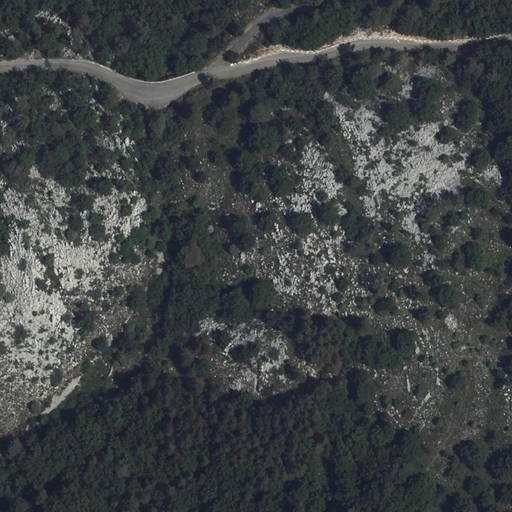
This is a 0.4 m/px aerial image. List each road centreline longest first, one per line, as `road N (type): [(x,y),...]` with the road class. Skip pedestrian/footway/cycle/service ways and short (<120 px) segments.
road 1 (tertiary): [(219,72),(360,44),(511,41)]
road 2 (tertiary): [(0,67),(72,64),(144,90),(219,72)]
road 3 (unclassified): [(219,72),(265,20),(340,0)]
